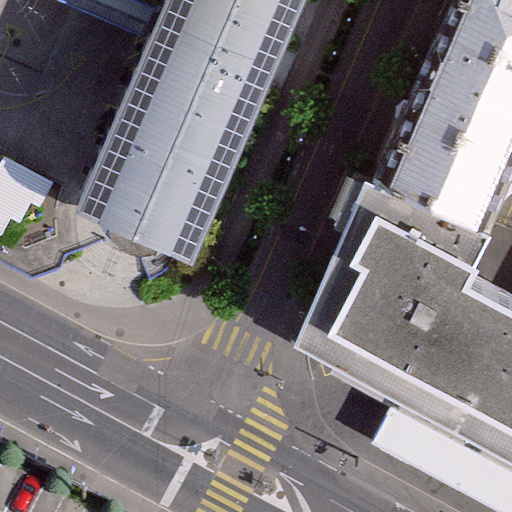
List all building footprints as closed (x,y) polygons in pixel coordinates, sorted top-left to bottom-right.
[(167,0),(160,16),(83,196),(120,211),(201,245),(307,0),(167,0)] [(167,0),(122,0),(160,16),(167,0)] [(511,0),(449,0),(370,180),(466,225),(511,131),(511,0)] [(0,203),(26,211),(40,162),(0,151),(0,203)] [(466,225),(370,180),(297,345),(511,457),(511,302),(448,268),(466,225)]
